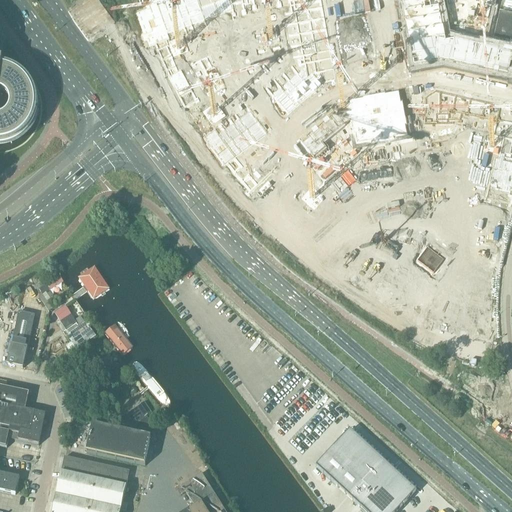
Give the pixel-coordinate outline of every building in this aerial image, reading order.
[(172,0),(157,5),(156,3),(147,6),(148,9),(137,13),(144,34),(142,35),(144,41),(146,40),(149,47),(154,45),(168,76),(167,77),(184,108),(185,108),(203,136),(202,137),(206,143),(205,144),(209,149),(210,148),(223,166),(268,134),(259,121),(270,113),(275,121),(287,113),(288,114),(323,85),(322,84),(336,81),(320,0),(218,0),(200,7),(197,0),(172,0)] [(400,0),(413,71),(417,73),(440,69),(439,67),(509,83),(510,80),(511,80),(511,58),(447,44),(445,44),(436,0),(400,0)] [(511,26),(497,24),(494,41),(511,44),(511,26)] [(0,150),(3,150),(13,148),(23,142),(30,134),(36,125),(39,114),(39,103),(36,93),(30,83),(22,76),(13,70),(2,67),(1,82),(0,82),(0,150)] [(276,166),(247,194),(274,223),(276,222),(307,249),(305,251),(338,274),(339,272),(374,294),(373,296),(409,313),(410,310),(455,327),(454,332),(484,339),(486,331),(482,330),(483,325),(487,326),(490,311),(487,310),(488,305),(491,306),(493,298),(486,297),(488,289),(484,288),(485,284),(491,285),(494,274),(489,273),(490,269),(495,270),(497,258),(493,257),(494,253),(499,254),(502,242),(497,241),(498,237),(503,238),(505,227),(501,226),(502,221),(506,222),(507,221),(492,217),(495,204),(511,207),(511,206),(511,195),(510,195),(511,191),(511,106),(510,106),(509,107),(436,91),(427,98),(427,124),(431,125),(432,181),(474,191),(478,174),(454,169),(454,123),(453,123),(453,118),(494,127),(493,137),(499,138),(488,187),(485,186),(461,292),(462,292),(461,293),(462,293),(462,294),(425,280),(427,277),(391,259),(389,264),(359,245),(363,240),(330,216),(327,221),(300,199),(304,195),(286,176),(300,163),(293,155),(279,168),(276,166)] [(335,113),(299,143),(314,160),(327,149),(323,146),(347,126),(347,127),(352,126),(353,137),(355,137),(357,146),(370,143),(371,145),(394,141),(394,139),(407,136),(405,127),(407,126),(403,103),(401,104),(399,93),(386,96),(385,95),(362,99),(362,100),(349,103),(351,113),(337,115),(335,113)] [(384,208),(381,209),(381,223),(395,226),(396,224),(453,237),(457,214),(407,203),(406,159),(383,160),(384,205),(384,208)] [(95,268),(77,279),(92,302),(110,290),(95,268)] [(59,277),(48,284),(52,289),(62,282),(59,277)] [(45,286),(39,290),(42,296),(49,291),(45,286)] [(27,293),(21,294),(24,313),(31,312),(27,293)] [(6,301),(10,309),(20,304),(16,297),(6,301)] [(60,310),(57,312),(56,316),(66,332),(76,325),(64,307),(60,310)] [(13,368),(23,370),(34,317),(19,313),(7,366),(9,367),(11,368),(13,368)] [(67,337),(72,344),(77,351),(82,347),(95,337),(88,327),(91,326),(88,321),(79,328),(67,337)] [(63,333),(66,337),(67,337),(79,328),(78,327),(76,325),(66,332),(63,333)] [(134,351),(114,327),(104,335),(123,359),(134,351)] [(0,333),(0,364),(6,366),(12,336),(0,333)] [(67,338),(56,345),(60,351),(65,347),(66,347),(71,344),(67,338)] [(68,349),(74,357),(78,354),(72,346),(68,349)] [(171,406),(137,362),(128,369),(162,413),(171,406)] [(46,422),(44,422),(45,416),(25,412),(29,395),(0,388),(0,447),(7,449),(9,440),(39,446),(43,427),(45,427),(46,422)] [(132,423),(133,425),(138,432),(150,424),(146,419),(144,420),(143,419),(151,414),(144,403),(137,408),(133,411),(138,419),(132,423)] [(92,427),(86,454),(145,467),(151,439),(92,427)] [(351,429),(316,467),(364,511),(398,511),(418,491),(351,429)] [(52,511),(120,511),(129,473),(65,459),(52,511)] [(0,492),(15,496),(19,479),(0,474),(0,492)] [(224,511),(202,476),(189,484),(193,490),(186,495),(195,509),(190,511),(224,511)]
